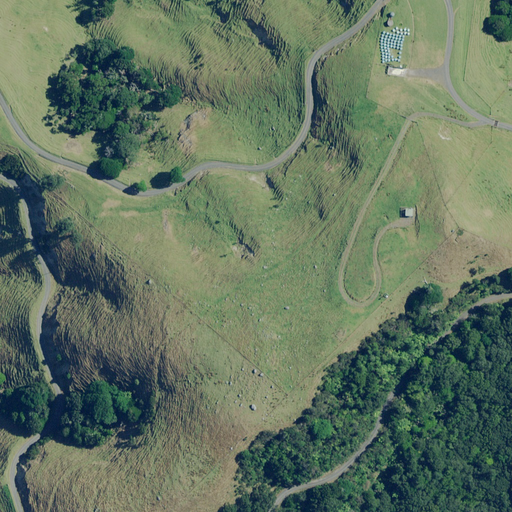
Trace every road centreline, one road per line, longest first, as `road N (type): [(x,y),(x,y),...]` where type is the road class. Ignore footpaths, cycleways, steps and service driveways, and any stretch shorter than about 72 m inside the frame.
road 1 (track): [(0,170),(10,170),(19,220),(44,258),(31,308),(54,380),(25,426),(12,474),(25,511)]
road 2 (track): [(331,511),(400,454),(421,392),(475,330),(511,318)]
